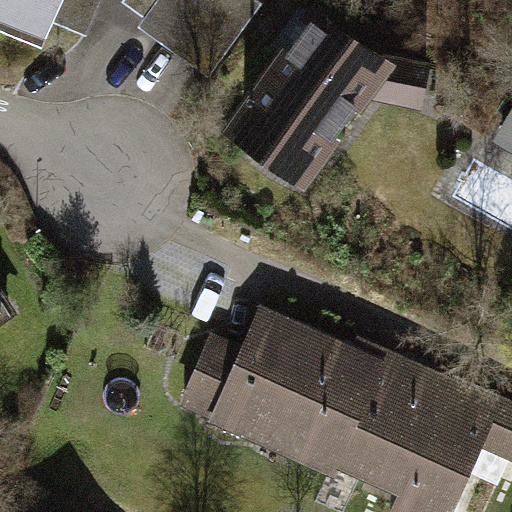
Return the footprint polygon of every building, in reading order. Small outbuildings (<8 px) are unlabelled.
[(0,0),(0,46),(36,61),(48,33),(83,51),(103,0),(0,0)] [(165,0),(147,27),(202,67),(250,0),(165,0)] [(383,67),(317,19),(239,128),(304,175),(383,67)] [(511,104),(497,131),(511,139),(511,104)] [(0,321),(13,313),(0,292),(0,321)] [(248,315),(198,441),(320,487),(366,363),(248,315)] [(502,413),(366,363),(320,487),(387,511),(464,511),(480,470),(502,413)] [(511,416),(502,413),(480,470),(511,482),(511,416)]
